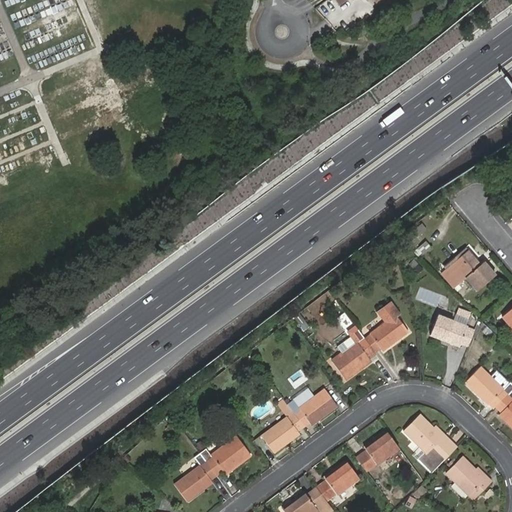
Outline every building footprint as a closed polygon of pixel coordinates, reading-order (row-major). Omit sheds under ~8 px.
[(426,241),(414,251),(419,258),(431,247),(426,241)] [(388,251),(380,258),(384,264),(392,257),(388,251)] [(467,251),(446,269),(458,283),(466,277),(477,290),(495,275),(484,262),(479,265),(467,251)] [(412,267),(419,261),(412,254),(406,261),(412,267)] [(429,256),(424,261),(431,267),(436,262),(429,256)] [(365,338),(376,353),(382,349),(383,350),(408,331),(395,315),(399,312),(391,302),(378,312),(386,322),(369,333),(370,335),(365,338)] [(511,307),(502,316),(511,327),(511,307)] [(462,344),(468,346),(478,320),(472,318),(468,326),(438,315),(431,335),(460,347),(462,344)] [(370,358),(376,353),(365,338),(355,325),(347,331),(350,336),(355,343),(342,353),(332,360),(346,379),(372,360),(370,358)] [(336,345),(342,353),(355,343),(350,336),(336,345)] [(246,362),(234,372),(238,378),(250,368),(246,362)] [(491,402),(496,407),(511,390),(511,384),(510,382),(503,389),(489,376),(480,367),(466,382),(489,404),(491,402)] [(489,376),(503,389),(510,382),(496,369),(489,376)] [(293,414),(303,427),(310,422),(312,425),(337,406),(325,389),(299,407),(294,400),(287,405),(293,414)] [(511,390),(496,407),(502,413),(500,415),(511,426),(511,390)] [(298,431),(303,427),(293,414),(288,417),(287,417),(262,435),(275,452),(300,434),(298,431)] [(433,471),(457,447),(444,434),(441,436),(433,427),(420,414),(404,430),(421,447),(426,452),(420,459),(433,471)] [(441,436),(444,434),(435,425),(433,427),(441,436)] [(400,448),(386,430),(365,446),(366,450),(356,457),(367,471),(376,464),(377,465),(400,448)] [(200,453),(216,476),(223,472),(225,474),(251,455),(237,437),(211,455),(206,449),(200,453)] [(415,453),(420,459),(426,452),(421,447),(415,453)] [(212,480),(216,476),(200,453),(194,457),(200,465),(175,485),(187,501),(213,482),(212,480)] [(462,457),(447,472),(474,498),(492,481),(487,476),(485,478),(462,457)] [(326,479),(316,487),(326,500),(335,493),(336,494),(358,477),(346,460),(324,476),(326,479)] [(421,486),(415,492),(418,496),(425,490),(421,486)] [(285,511),(313,511),(317,509),(319,511),(328,511),(333,509),(326,500),(316,487),(306,494),(304,491),(282,507),(285,511)] [(488,497),(493,493),(489,489),(484,494),(488,497)]
